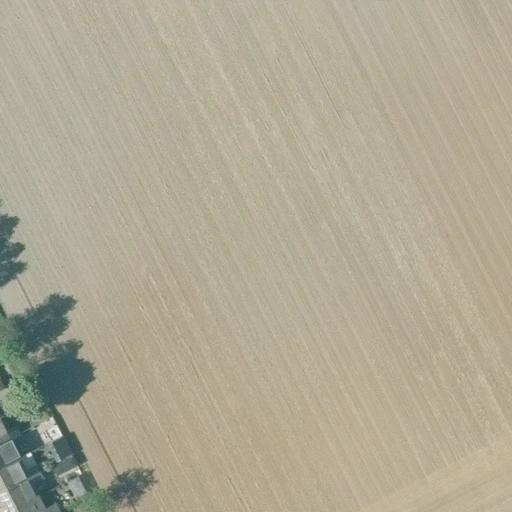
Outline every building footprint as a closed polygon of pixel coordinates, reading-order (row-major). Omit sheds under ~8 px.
[(0,444),(9,440),(5,433),(0,422),(0,444)] [(16,428),(5,433),(9,440),(0,444),(0,469),(18,460),(12,447),(23,442),(16,428)] [(62,461),(71,457),(61,438),(52,442),(62,461)] [(0,493),(28,479),(25,472),(35,467),(29,454),(18,460),(0,469),(0,493)] [(71,469),(77,466),(72,457),(63,462),(66,467),(71,469)] [(42,463),(35,467),(39,473),(46,470),(42,463)] [(28,479),(0,493),(0,506),(4,505),(7,511),(10,511),(37,498),(31,486),(42,480),(39,473),(35,467),(25,472),(28,479)] [(40,486),(45,500),(71,490),(66,476),(40,486)] [(37,498),(10,511),(44,511),(44,510),(37,498)]
